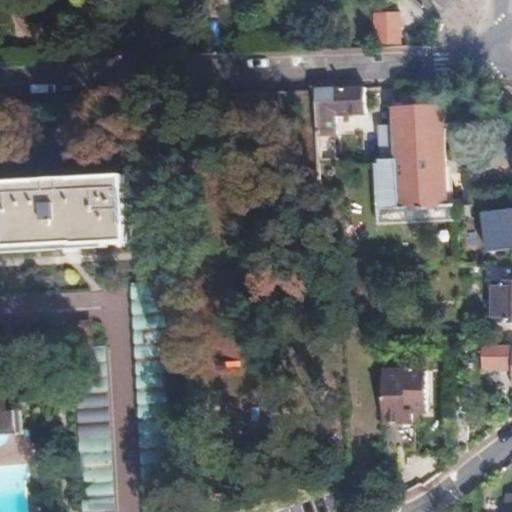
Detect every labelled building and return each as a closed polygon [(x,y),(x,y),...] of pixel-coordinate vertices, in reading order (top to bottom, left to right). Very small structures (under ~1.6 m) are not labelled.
[(326,48),(319,14),(291,28),(300,49),(326,48)] [(401,45),(400,14),(376,16),(377,46),(401,45)] [(368,112),(368,88),(352,88),(315,90),(317,142),(328,142),(328,134),(339,134),(339,113),(368,112)] [(443,157),(441,108),(390,110),(391,132),(392,159),(378,159),(379,165),(375,165),(376,209),(445,206),(444,197),(443,157)] [(392,159),(391,132),(378,133),(378,159),(392,159)] [(451,192),(450,157),(443,157),(444,197),(468,196),(467,178),(460,178),(461,192),(451,192)] [(135,256),(135,178),(0,184),(0,259),(85,255),(85,257),(135,256)] [(468,204),(468,196),(444,197),(445,206),(451,206),(456,205),(468,204)] [(452,223),(451,206),(445,206),(376,209),(377,225),(452,223)] [(486,245),(511,241),(511,213),(483,216),(486,245)] [(511,321),(511,263),(486,263),(486,282),(497,283),(496,321),(511,321)] [(175,511),(168,284),(141,285),(148,511),(175,511)] [(57,327),(0,329),(0,355),(58,353),(57,327)] [(72,352),(79,352),(86,511),(114,511),(109,350),(100,350),(99,328),(71,329),(72,352)] [(511,344),(483,345),(483,369),(511,369),(511,344)] [(420,409),(419,367),(377,369),(377,394),(379,423),(399,422),(399,416),(396,416),(396,410),(420,409)] [(0,437),(21,435),(18,412),(4,413),(2,396),(0,396),(0,437)] [(467,450),(465,406),(448,407),(451,451),(467,450)] [(475,490),(477,497),(487,490),(484,483),(475,490)] [(511,511),(511,497),(508,497),(508,501),(489,500),(487,511),(511,511)]
